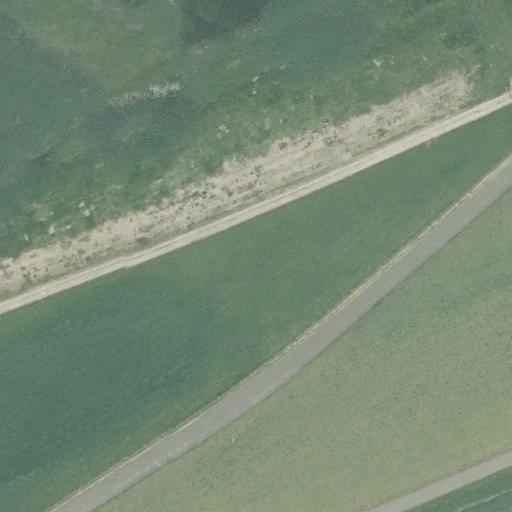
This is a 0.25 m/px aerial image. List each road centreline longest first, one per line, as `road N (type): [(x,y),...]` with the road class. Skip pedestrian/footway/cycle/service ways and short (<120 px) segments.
road 1 (track): [(53,511),(254,378),(511,148)]
road 2 (track): [(0,296),(358,155),(511,83)]
road 3 (track): [(356,511),(511,446)]
